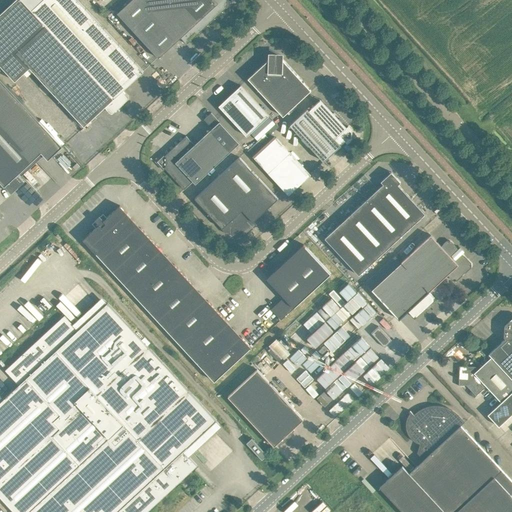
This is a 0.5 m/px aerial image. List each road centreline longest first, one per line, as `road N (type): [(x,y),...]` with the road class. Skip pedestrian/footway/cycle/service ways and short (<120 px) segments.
road 1 (unclassified): [(123,158),(215,259),(239,266),(399,135)]
road 2 (unknown): [(0,302),(48,264),(92,268),(216,401),(234,434),(230,465)]
road 3 (unclassified): [(259,511),(511,280)]
road 4 (unclassified): [(511,185),(340,0)]
road 5 (unclassified): [(123,158),(279,7)]
road 6 (unclassified): [(399,135),(279,7)]
road 7 (unclassified): [(0,269),(123,158)]
road 8 (unclassified): [(511,256),(399,135)]
